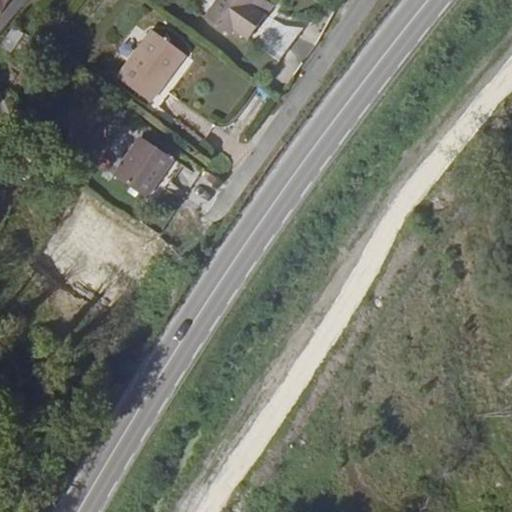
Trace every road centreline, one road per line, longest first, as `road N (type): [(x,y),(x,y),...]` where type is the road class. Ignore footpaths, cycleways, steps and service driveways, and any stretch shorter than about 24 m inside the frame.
road 1 (secondary): [(68,511),(225,255),(416,0)]
road 2 (residential): [(367,0),(251,161)]
